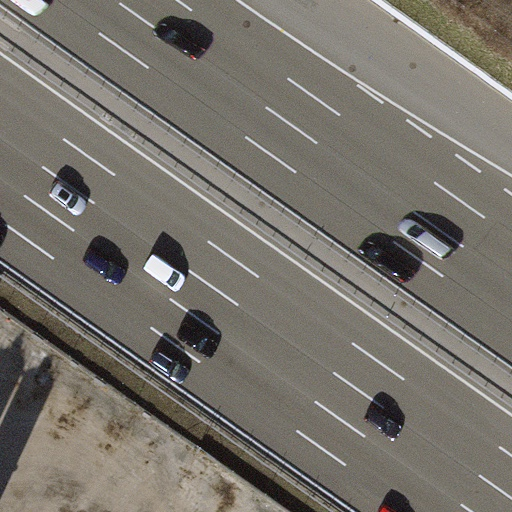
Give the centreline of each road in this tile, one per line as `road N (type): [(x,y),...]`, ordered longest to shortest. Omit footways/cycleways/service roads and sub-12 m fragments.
road 1 (motorway): [(0,156),(177,273),(506,511)]
road 2 (motorway): [(511,280),(116,0)]
